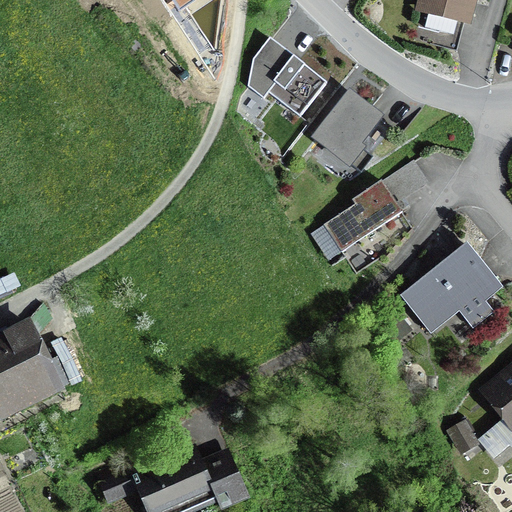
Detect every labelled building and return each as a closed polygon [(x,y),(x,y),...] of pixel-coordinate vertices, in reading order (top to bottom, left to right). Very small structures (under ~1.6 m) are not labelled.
[(199,0),(167,0),(177,14),(199,0)] [(428,12),(423,29),(452,37),(456,20),(464,22),(469,0),(423,0),(420,10),(428,12)] [(298,113),(326,79),(272,34),(243,68),(298,113)] [(386,112),(349,85),(313,133),(349,160),(386,112)] [(341,248),(401,208),(380,177),(320,217),(341,248)] [(473,324),(494,307),(478,289),(491,278),(464,246),(399,298),(427,332),(459,306),(473,324)] [(25,325),(0,337),(0,418),(1,420),(58,392),(25,325)] [(511,389),(510,391),(500,379),(484,393),(506,420),(511,414),(511,389)] [(457,448),(471,440),(462,425),(448,432),(457,448)] [(247,498),(230,459),(203,470),(197,455),(176,464),(174,459),(147,471),(140,454),(92,475),(105,503),(139,489),(148,511),(163,511),(212,491),(219,510),(247,498)]
